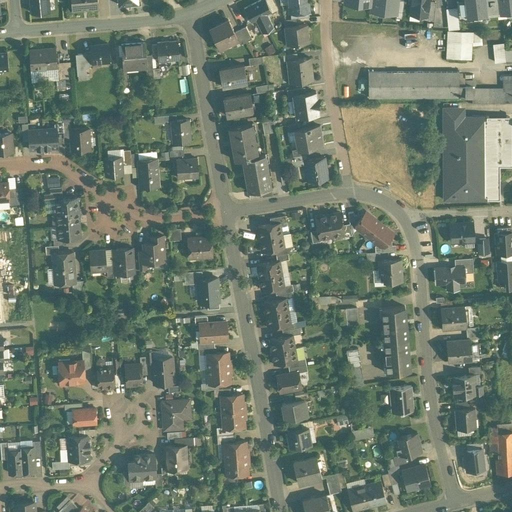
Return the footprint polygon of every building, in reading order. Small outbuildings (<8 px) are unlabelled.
[(30,0),(32,12),(50,10),(48,0),(30,0)] [(97,0),(71,0),(72,9),(98,7),(97,0)] [(266,0),(258,0),(255,2),(261,16),(267,13),(272,10),(266,0)] [(308,0),(288,0),(290,12),(291,12),(309,10),(308,0)] [(370,9),(397,12),(398,0),(370,0),(370,4),(370,9)] [(428,0),(411,0),(410,13),(427,15),(429,1),(428,0)] [(511,0),(457,0),(459,17),(511,10),(511,0)] [(436,1),(429,1),(427,15),(426,18),(434,19),(436,1)] [(255,2),(244,7),(251,21),(256,19),(261,16),(255,2)] [(267,13),(261,16),(268,29),(274,26),(267,13)] [(261,16),(256,19),(263,32),(268,29),(261,16)] [(296,17),(284,18),(284,26),(285,26),(285,25),(297,24),(296,17)] [(228,18),(210,28),(219,46),(237,37),(234,31),(228,18)] [(297,24),(285,25),(285,26),(287,44),(309,41),(306,23),(297,24)] [(246,25),(240,28),(246,41),(252,38),(246,25)] [(246,41),(240,28),(234,31),(237,37),(240,44),(246,41)] [(503,28),(495,29),(497,60),(506,60),(503,28)] [(494,29),(479,30),(486,44),(495,44),(494,29)] [(448,30),(447,56),(472,58),(473,31),(469,31),(448,30)] [(479,30),(473,31),(473,45),(486,44),(479,30)] [(178,40),(157,42),(157,43),(158,57),(159,60),(179,58),(178,40)] [(145,41),(121,43),(123,68),(146,66),(147,66),(146,54),(145,41)] [(108,43),(91,44),(91,52),(92,61),(110,60),(108,43)] [(270,53),(276,49),(272,43),(266,47),(270,53)] [(55,47),(30,49),(32,68),(56,66),(56,63),(55,47)] [(7,51),(0,51),(0,68),(3,69),(9,68),(7,51)] [(297,51),(283,53),(284,60),(288,59),(298,57),(297,51)] [(85,53),(76,53),(78,74),(86,73),(85,61),(85,53)] [(262,55),(249,57),(250,64),(264,62),(262,55)] [(298,57),(288,59),(290,81),(313,79),(310,56),(298,57)] [(70,62),(56,63),(56,66),(56,78),(72,77),(70,62)] [(244,64),(219,68),(222,85),(247,81),(244,64)] [(156,74),(168,74),(167,66),(156,66),(156,74)] [(370,71),(371,95),(456,96),(456,71),(370,71)] [(457,71),(457,96),(474,96),(474,99),(511,98),(511,75),(506,76),(506,86),(475,87),(475,80),(465,80),(465,71),(457,71)] [(186,78),(180,79),(183,92),(189,91),(186,78)] [(255,85),(256,93),(269,90),(267,83),(255,85)] [(305,85),(287,88),(288,98),(294,97),(293,93),(306,91),(305,85)] [(306,91),(293,93),(294,97),(296,115),(319,112),(318,106),(319,105),(318,105),(317,97),(317,96),(316,90),(306,91)] [(249,92),(224,97),(227,115),(253,110),(249,92)] [(463,106),(443,106),(444,199),(500,199),(500,165),(511,165),(511,123),(509,123),(508,115),(463,116),(463,106)] [(273,113),(261,115),(262,122),(274,119),(273,113)] [(177,119),(172,120),(173,141),(190,139),(189,118),(177,119)] [(274,119),(262,122),(264,133),(276,130),(274,119)] [(300,121),(287,124),(289,130),(294,129),(301,127),(300,121)] [(252,123),(230,127),(235,159),(243,158),(258,155),(252,123)] [(301,127),(294,129),(297,147),(297,148),(305,147),(323,144),(320,124),(301,127)] [(57,127),(43,128),(44,147),(58,146),(57,127)] [(43,128),(28,129),(30,148),(44,147),(43,128)] [(70,129),(69,129),(70,137),(71,150),(91,148),(90,128),(70,129)] [(0,132),(0,150),(13,150),(11,132),(0,132)] [(305,147),(297,148),(297,147),(292,148),(293,155),(306,153),(305,147)] [(131,148),(123,149),(124,159),(124,164),(132,163),(131,152),(131,148)] [(258,155),(243,158),(249,191),(271,187),(265,153),(258,155)] [(293,155),(291,156),(292,165),(298,164),(305,163),(305,160),(307,159),(306,153),(293,155)] [(121,156),(105,157),(106,174),(122,173),(122,164),(124,164),(124,159),(122,159),(121,156)] [(139,158),(138,158),(139,165),(140,186),(141,186),(141,183),(159,182),(157,156),(139,158)] [(307,159),(305,160),(305,163),(308,180),(329,176),(325,156),(307,159)] [(198,157),(176,159),(178,177),(199,175),(198,157)] [(305,163),(298,164),(301,181),(308,180),(305,163)] [(8,181),(0,181),(0,199),(9,199),(10,199),(9,187),(8,181)] [(16,187),(9,187),(10,199),(9,199),(9,204),(17,204),(16,187)] [(63,197),(56,198),(56,211),(78,209),(77,196),(63,197)] [(78,209),(56,211),(57,224),(79,222),(78,209)] [(354,210),(348,212),(350,222),(350,223),(356,222),(363,212),(355,214),(354,210)] [(340,211),(328,213),(332,235),(344,232),(343,224),(340,211)] [(363,212),(356,222),(359,224),(360,228),(368,235),(380,221),(373,216),(369,217),(363,212)] [(328,213),(315,216),(318,228),(319,237),(320,237),(332,235),(328,213)] [(285,214),(270,217),(271,223),(279,221),(280,222),(286,221),(285,214)] [(271,223),(258,225),(260,238),(282,234),(280,222),(279,221),(271,223)] [(386,226),(380,221),(368,235),(377,242),(381,242),(384,244),(392,235),(386,230),(386,226)] [(79,222),(57,224),(58,236),(58,237),(65,236),(80,235),(79,222)] [(350,222),(343,224),(344,232),(344,235),(352,234),(350,223),(350,222)] [(473,222),(450,223),(452,240),(458,240),(458,241),(465,241),(465,239),(474,239),(473,222)] [(180,227),(169,228),(169,240),(181,239),(180,227)] [(318,228),(310,230),(313,242),(320,240),(320,237),(319,237),(318,228)] [(495,232),(497,252),(501,252),(511,251),(511,230),(497,231),(495,232)] [(163,234),(152,235),(152,241),(143,242),(144,250),(145,261),(165,259),(163,234)] [(284,246),(282,234),(260,238),(262,250),(275,248),(284,247),(284,246)] [(392,235),(384,244),(384,250),(396,250),(396,243),(392,244),(392,235)] [(205,236),(187,237),(188,248),(192,248),(193,256),(213,254),(212,246),(209,244),(209,241),(210,241),(210,240),(208,240),(208,238),(205,236)] [(488,237),(478,238),(479,252),(489,251),(488,237)] [(54,244),(45,245),(46,253),(53,252),(59,251),(58,244),(54,244)] [(284,247),(275,248),(276,254),(288,252),(294,251),(293,245),(284,246),(284,247)] [(132,247),(118,248),(118,259),(119,259),(120,272),(133,272),(132,247)] [(105,248),(89,250),(91,270),(107,269),(107,265),(105,248)] [(59,251),(53,252),(54,267),(74,266),(73,250),(59,251)] [(288,252),(276,254),(277,260),(279,260),(289,258),(288,252)] [(472,256),(455,258),(455,265),(465,265),(466,272),(473,271),(472,256)] [(400,257),(379,259),(380,273),(380,274),(385,274),(385,280),(402,279),(402,278),(401,268),(400,268),(400,258),(400,257)] [(501,259),(497,260),(499,286),(511,285),(511,258),(511,259),(501,259)] [(277,260),(257,263),(260,276),(281,272),(279,260),(277,260)] [(455,265),(433,267),(435,282),(446,281),(446,289),(460,288),(459,280),(466,280),(466,272),(465,265),(455,265)] [(74,266),(54,267),(55,282),(72,281),(75,281),(75,280),(74,266)] [(185,283),(198,282),(197,278),(203,278),(202,270),(184,271),(185,283)] [(281,272),(260,276),(262,289),(275,286),(284,285),(284,284),(281,272)] [(219,300),(217,277),(203,278),(197,278),(198,282),(199,301),(207,300),(219,300)] [(83,279),(75,280),(75,281),(72,281),(73,292),(80,291),(83,279)] [(284,285),(275,286),(276,292),(291,290),(294,289),(292,283),(284,284),(284,285)] [(291,290),(276,292),(277,298),(286,297),(292,296),(291,290)] [(277,298),(264,300),(266,313),(288,309),(286,297),(277,298)] [(219,300),(207,300),(208,308),(220,307),(219,300)] [(405,305),(382,307),(384,339),(407,337),(405,305)] [(357,306),(346,307),(347,324),(358,324),(357,306)] [(465,306),(443,308),(445,328),(468,326),(465,306)] [(288,309),(266,313),(268,326),(281,323),(290,322),(290,321),(288,309)] [(207,315),(195,316),(195,323),(200,323),(199,322),(208,321),(207,315)] [(208,321),(199,322),(200,323),(201,340),(214,339),(227,338),(226,320),(208,321)] [(290,322),(281,323),(282,329),(296,327),(295,321),(290,321),(290,322)] [(468,324),(469,332),(484,331),(483,323),(468,324)] [(296,327),(282,329),(283,335),(292,334),(301,333),(300,326),(296,327)] [(283,335),(270,338),(273,350),(294,346),(292,334),(283,335)] [(407,337),(384,339),(387,371),(410,369),(407,337)] [(469,338),(446,340),(448,361),(472,359),(471,338),(469,338)] [(294,346),(273,350),(275,363),(288,361),(296,359),(296,358),(294,346)] [(349,348),(350,365),(361,364),(360,348),(349,348)] [(216,352),(207,352),(207,353),(208,367),(229,366),(228,351),(216,352)] [(153,357),(152,357),(153,361),(154,382),(169,381),(169,376),(170,374),(174,374),(172,355),(153,357)] [(90,356),(82,356),(83,359),(84,372),(91,372),(90,356)] [(296,359),(288,361),(289,366),(306,363),(305,357),(296,358),(296,359)] [(83,359),(59,361),(60,373),(59,373),(58,375),(58,383),(60,384),(65,384),(67,382),(85,380),(84,372),(83,359)] [(140,362),(125,363),(126,384),(142,383),(142,373),(141,362),(140,362)] [(306,363),(289,366),(290,373),(299,371),(308,370),(306,363)] [(112,364),(97,365),(98,386),(114,385),(113,372),(113,364),(112,364)] [(361,365),(350,367),(353,384),(364,382),(361,365)] [(480,365),(468,366),(469,373),(474,373),(481,373),(480,365)] [(229,366),(208,367),(209,382),(219,381),(231,380),(229,366)] [(299,371),(290,373),(277,375),(279,390),(298,387),(297,382),(300,378),(299,371)] [(469,373),(453,374),(455,395),(475,393),(475,384),(474,373),(469,373)] [(181,390),(180,384),(168,385),(169,392),(175,390),(181,390)] [(411,385),(389,387),(390,387),(391,387),(393,410),(392,410),(392,411),(400,410),(403,410),(402,410),(414,409),(413,399),(412,399),(411,386),(412,386),(411,385)] [(231,386),(219,387),(214,388),(214,395),(221,395),(221,394),(231,394),(231,386)] [(308,392),(295,394),(296,400),(304,398),(305,399),(309,398),(308,392)] [(231,394),(221,394),(221,395),(222,410),(244,409),(242,393),(231,394)] [(296,400),(282,403),(285,418),(307,414),(305,399),(304,398),(296,400)] [(189,399),(163,400),(165,428),(182,427),(181,410),(190,410),(189,399)] [(83,407),(73,408),(74,423),(96,421),(95,406),(83,407)] [(456,408),(455,408),(455,409),(457,409),(457,413),(456,413),(457,427),(456,427),(456,428),(476,426),(475,426),(474,407),(475,407),(475,406),(470,407),(456,408)] [(244,409),(222,410),(223,426),(234,426),(245,425),(244,409)] [(301,421),(288,424),(289,430),(302,427),(301,421)] [(511,422),(497,423),(498,450),(498,457),(511,456),(511,429),(511,422)] [(498,450),(497,423),(486,424),(489,450),(498,450)] [(234,426),(223,426),(217,426),(217,434),(234,433),(234,426)] [(289,430),(287,430),(290,445),(312,441),(309,426),(302,427),(289,430)] [(417,431),(398,436),(400,443),(395,444),(398,454),(398,455),(405,453),(405,455),(406,455),(422,451),(417,431)] [(234,433),(217,434),(218,442),(224,442),(224,441),(235,441),(234,433)] [(79,435),(68,435),(68,447),(89,446),(89,441),(89,440),(88,440),(88,434),(79,435)] [(182,436),(174,437),(175,445),(185,444),(185,445),(193,444),(192,436),(182,436)] [(40,439),(32,440),(33,446),(34,457),(41,456),(40,439)] [(8,440),(0,441),(1,458),(9,457),(8,449),(9,449),(8,440)] [(235,441),(224,441),(224,442),(225,457),(247,456),(246,440),(235,441)] [(175,445),(166,446),(167,466),(186,465),(185,445),(185,444),(175,445)] [(33,446),(21,447),(21,449),(22,471),(35,470),(34,457),(33,446)] [(89,446),(68,447),(69,459),(89,458),(89,452),(90,452),(89,451),(89,446)] [(467,449),(464,449),(466,469),(484,467),(482,447),(481,447),(467,449)] [(9,449),(8,449),(9,457),(10,471),(22,471),(21,449),(9,449)] [(154,452),(141,453),(143,477),(155,476),(156,476),(155,472),(154,452)] [(141,453),(134,454),(135,458),(133,460),(129,460),(129,470),(130,479),(143,478),(143,477),(141,453)] [(405,453),(398,455),(398,454),(393,455),(395,464),(399,463),(407,461),(406,455),(405,455),(405,453)] [(247,456),(225,457),(226,473),(227,473),(237,473),(248,472),(247,456)] [(317,456),(293,461),(298,482),(322,476),(317,456)] [(511,456),(498,457),(496,457),(497,472),(511,470),(511,456)] [(69,459),(52,460),(53,468),(69,467),(69,459)] [(425,462),(401,469),(407,489),(430,483),(425,462)] [(395,464),(387,466),(389,472),(394,471),(400,469),(399,463),(395,464)] [(343,470),(337,472),(339,478),(341,486),(347,485),(343,470)] [(391,483),(397,481),(394,471),(389,472),(391,483)] [(339,478),(337,472),(326,474),(328,481),(339,478)] [(389,472),(382,473),(385,485),(391,483),(389,472)] [(237,473),(227,473),(226,473),(220,473),(221,482),(237,480),(237,473)] [(339,478),(328,481),(331,493),(342,491),(341,486),(339,478)] [(381,480),(366,483),(371,504),(386,500),(381,480)] [(397,482),(391,483),(394,494),(400,492),(397,482)] [(366,483),(347,488),(352,508),(371,504),(366,483)] [(330,511),(326,493),(302,499),(305,511),(330,511)] [(71,499),(59,511),(75,511),(80,508),(71,499)] [(148,500),(137,511),(136,511),(147,511),(154,506),(148,500)] [(35,501),(15,502),(15,511),(35,511),(35,510),(35,501)]
